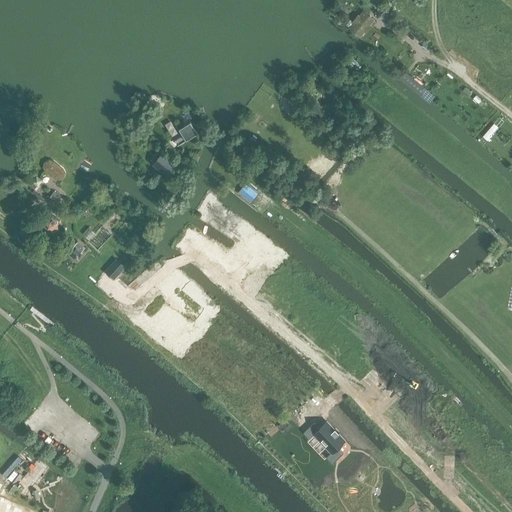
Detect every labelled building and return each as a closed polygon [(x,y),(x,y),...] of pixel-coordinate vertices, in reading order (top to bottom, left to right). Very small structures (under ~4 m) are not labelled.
[(386,19),(392,11),(387,7),(381,15),(386,19)] [(363,11),(350,27),(360,36),(374,19),(363,11)] [(400,77),(429,102),(435,94),(406,70),(400,77)] [(183,134),(174,140),(177,144),(197,132),(190,121),(179,128),(183,134)] [(490,138),(498,124),(493,121),(484,135),(490,138)] [(157,152),(150,159),(155,163),(169,174),(176,167),(161,155),(157,152)] [(45,162),(44,167),(46,171),(55,178),(59,179),(63,176),(65,172),(62,168),(53,161),(49,160),(45,162)] [(32,174),(28,179),(34,183),(38,179),(32,174)] [(52,194),(50,196),(55,200),(61,195),(54,191),(53,193),(52,194)] [(46,234),(53,233),(57,228),(56,221),(50,216),(44,217),(40,223),(41,230),(46,234)] [(96,218),(84,232),(91,238),(103,224),(96,218)] [(74,258),(84,247),(78,242),(68,252),(74,258)] [(112,258),(101,270),(109,276),(119,264),(112,258)] [(168,302),(165,305),(179,317),(176,321),(183,327),(197,311),(176,292),(168,301),(168,302)] [(155,297),(146,308),(151,312),(160,301),(155,297)] [(139,313),(134,320),(144,328),(149,322),(139,313)] [(271,403),(256,422),(267,431),(283,412),(271,403)] [(299,406),(291,413),(304,426),(311,419),(299,406)] [(283,421),(271,433),(294,455),(306,443),(283,421)] [(309,438),(314,434),(331,452),(326,456),(333,463),(343,453),(338,447),(345,440),(338,433),(339,432),(338,433),(334,429),(335,428),(334,429),(326,421),(319,428),(314,422),(303,432),(309,438)]
